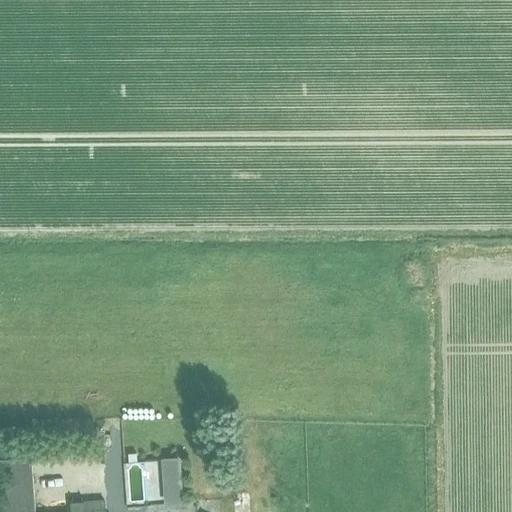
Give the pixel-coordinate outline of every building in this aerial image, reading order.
[(41,416),(41,433),(63,433),(63,415),(41,416)] [(32,441),(32,453),(93,452),(93,441),(32,441)] [(155,455),(138,456),(139,497),(156,496),(155,455)] [(31,456),(0,459),(0,511),(13,511),(35,510),(31,456)] [(178,493),(177,457),(159,457),(160,493),(178,493)] [(228,491),(227,511),(244,511),(244,491),(228,491)] [(105,511),(106,510),(105,498),(85,499),(71,500),(72,511),(69,511),(105,511)]
